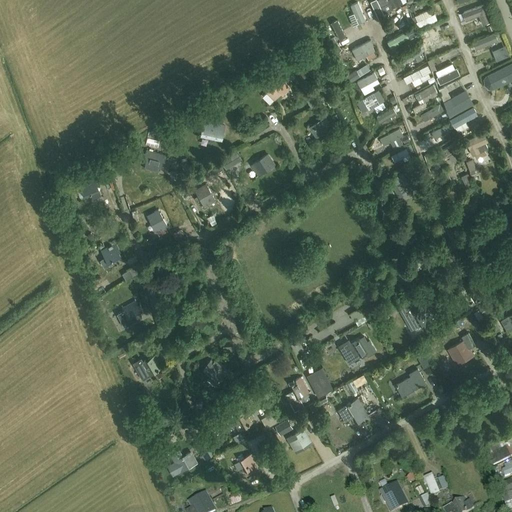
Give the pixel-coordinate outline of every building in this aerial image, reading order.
[(376,0),(372,2),(382,26),(388,24),(377,0),(376,0)] [(358,24),(366,21),(359,2),(350,5),(358,24)] [(492,22),(485,4),(463,12),(466,21),(480,16),(483,25),(492,22)] [(417,22),(419,28),(437,21),(434,15),(417,22)] [(402,22),(395,25),(398,31),(405,28),(402,22)] [(402,42),(418,34),(414,27),(398,36),(402,42)] [(471,39),(475,49),(499,40),(495,30),(471,39)] [(397,36),(388,40),(393,49),(401,45),(397,36)] [(451,38),(428,48),(431,55),(454,46),(451,38)] [(374,45),(371,39),(352,49),(358,60),(375,51),(373,46),(374,45)] [(420,48),(399,60),(402,65),(424,53),(420,48)] [(437,71),(446,67),(441,56),(432,61),(437,71)] [(485,77),(492,90),(511,80),(511,65),(511,64),(485,77)] [(428,66),(404,78),(407,85),(431,73),(428,66)] [(384,76),(389,74),(385,67),(380,70),(384,76)] [(280,76),(276,72),(275,73),(271,69),(266,74),(270,77),(268,80),(266,78),(260,84),(275,99),(287,86),(279,78),(280,76)] [(436,79),(440,86),(460,76),(456,69),(436,79)] [(374,73),(357,82),(360,89),(378,80),(374,73)] [(433,85),(414,95),(420,105),(438,95),(433,85)] [(466,91),(444,103),(451,115),(473,104),(466,91)] [(373,93),(363,99),(369,111),(380,105),(373,93)] [(330,101),(333,106),(339,102),(336,97),(330,101)] [(440,104),(421,115),(425,122),(444,111),(440,104)] [(376,117),(380,124),(396,115),(392,108),(376,117)] [(475,109),(452,121),(455,127),(478,115),(475,109)] [(310,126),(317,137),(332,127),(325,116),(310,126)] [(204,120),(201,136),(221,140),(225,125),(204,120)] [(442,136),(448,131),(443,125),(436,130),(442,136)] [(379,140),(383,146),(403,136),(400,129),(379,140)] [(484,150),(488,148),(485,143),(487,142),(486,138),(485,136),(483,133),(466,141),(472,155),(475,154),(484,150)] [(454,141),(432,153),(436,161),(459,150),(454,141)] [(391,154),(394,161),(409,153),(406,147),(391,154)] [(141,156),(140,162),(145,163),(144,169),(158,172),(159,167),(160,167),(162,160),(164,161),(166,155),(146,150),(145,157),(141,156)] [(235,163),(232,159),(229,154),(221,159),(226,168),(235,163)] [(267,154),(252,164),(259,174),(274,164),(267,154)] [(466,161),(470,171),(476,169),(473,159),(466,161)] [(451,183),(458,178),(455,173),(447,178),(451,183)] [(97,183),(99,182),(97,176),(79,182),(80,186),(76,187),(80,198),(84,196),(85,197),(91,195),(92,198),(101,195),(99,190),(97,183)] [(206,184),(201,187),(195,190),(204,205),(215,199),(206,184)] [(159,210),(154,212),(148,215),(156,231),(167,226),(159,210)] [(115,262),(114,261),(121,257),(117,249),(119,248),(116,242),(102,249),(106,257),(101,260),(105,266),(109,264),(110,265),(115,262)] [(473,284),(463,290),(466,295),(470,293),(474,300),(485,293),(477,279),(472,282),(473,284)] [(125,325),(138,318),(142,316),(138,310),(141,308),(139,304),(138,305),(136,301),(123,307),(125,310),(118,314),(125,325)] [(422,305),(406,315),(410,322),(414,320),(417,325),(430,318),(422,305)] [(190,309),(183,319),(193,327),(197,321),(201,324),(205,320),(190,309)] [(511,313),(502,320),(508,330),(511,327),(511,313)] [(457,363),(473,355),(468,346),(474,343),(468,332),(462,336),(464,339),(449,348),(457,363)] [(360,356),(366,352),(368,356),(377,351),(370,339),(366,341),(363,336),(346,347),(341,350),(345,356),(350,353),(354,359),(360,356)] [(187,374),(198,370),(190,347),(179,351),(187,374)] [(154,373),(153,372),(165,366),(157,353),(143,361),(141,358),(133,363),(143,380),(154,373)] [(424,354),(418,358),(424,368),(430,365),(424,354)] [(207,365),(201,372),(208,378),(207,379),(215,385),(223,375),(227,370),(215,360),(213,362),(210,360),(206,364),(207,365)] [(414,390),(413,389),(418,386),(417,383),(424,379),(417,368),(409,373),(411,375),(396,384),(403,395),(406,393),(407,394),(409,395),(414,392),(414,390)] [(179,393),(191,389),(186,375),(174,380),(179,393)] [(297,381),(288,385),(291,391),(286,394),(290,402),(309,392),(300,376),(296,379),(297,381)] [(327,379),(312,387),(318,398),(332,390),(327,379)] [(362,396),(372,412),(379,407),(374,400),(379,397),(373,389),(362,396)] [(476,403),(493,398),(491,393),(475,398),(476,403)] [(225,407),(229,415),(249,404),(245,396),(225,407)] [(489,405),(490,407),(496,405),(493,398),(478,404),(480,408),(489,405)] [(365,416),(356,399),(337,410),(343,422),(353,417),(355,422),(363,417),(365,416)] [(238,430),(244,427),(255,421),(247,408),(226,420),(230,427),(234,425),(238,430)] [(464,415),(461,409),(453,414),(456,420),(464,415)] [(278,412),(271,414),(274,424),(281,423),(278,412)] [(380,413),(375,415),(381,426),(386,424),(380,413)] [(454,419),(450,422),(459,433),(462,430),(454,419)] [(288,420),(276,427),(281,436),(293,429),(288,420)] [(303,428),(288,437),(296,451),(312,442),(303,428)] [(260,453),(271,447),(270,445),(266,447),(264,444),(258,448),(260,453)] [(485,457),(490,467),(511,456),(507,446),(485,457)] [(196,461),(190,451),(182,456),(179,450),(172,455),(176,461),(169,466),(173,473),(180,469),(181,470),(196,461)] [(251,453),(240,460),(245,471),(252,467),(253,469),(258,466),(251,453)] [(511,465),(501,470),(503,477),(511,473),(511,465)] [(425,479),(432,497),(440,493),(433,476),(425,479)] [(447,477),(441,479),(445,490),(450,488),(447,477)] [(511,482),(499,488),(505,503),(511,500),(511,482)] [(386,503),(390,510),(398,506),(400,508),(407,504),(400,490),(401,490),(397,483),(380,491),(382,496),(381,498),(384,503),(385,503),(386,503)] [(186,511),(211,511),(215,510),(205,493),(197,497),(199,502),(191,506),(192,508),(186,511)] [(428,507),(434,504),(429,494),(424,497),(428,507)] [(465,496),(446,508),(447,511),(449,510),(450,511),(467,511),(474,508),(470,500),(468,501),(465,496)]
